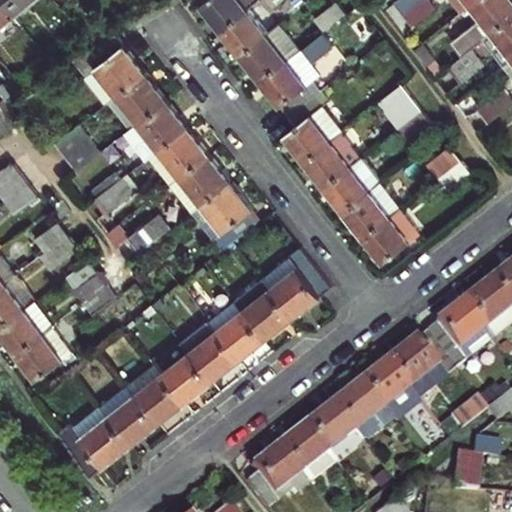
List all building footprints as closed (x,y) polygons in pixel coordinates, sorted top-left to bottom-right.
[(0,0),(0,26),(16,13),(4,0),(0,0)] [(32,0),(4,0),(16,13),(32,0)] [(199,0),(210,13),(222,29),(258,0),(199,0)] [(279,25),(259,0),(258,0),(222,29),(235,45),(242,53),(279,25)] [(398,0),(395,3),(404,14),(422,0),(398,0)] [(436,8),(429,0),(422,0),(404,14),(413,26),(436,8)] [(461,57),(470,50),(483,40),(484,39),(493,33),(511,17),(511,0),(478,0),(472,5),(481,19),(450,42),(461,57)] [(472,5),(478,0),(451,0),(461,13),(472,5)] [(337,1),(313,20),(323,31),(346,13),(337,1)] [(363,16),(351,26),(363,41),(376,32),(363,16)] [(511,17),(493,33),(484,39),(483,40),(503,67),(511,60),(511,17)] [(92,40),(108,30),(102,19),(85,29),(92,40)] [(298,50),(279,25),(242,53),(255,70),(261,79),(298,50)] [(115,30),(75,55),(78,60),(88,73),(98,65),(120,93),(148,72),(136,57),(115,30)] [(298,50),(261,79),(276,98),(289,115),(321,90),(312,79),(319,74),(311,62),(334,45),(323,31),(303,47),(298,50)] [(422,44),(414,50),(426,66),(433,59),(422,44)] [(60,46),(50,54),(59,65),(65,61),(70,58),(60,46)] [(482,66),(470,50),(461,57),(447,68),(459,84),(482,66)] [(75,55),(70,58),(65,61),(68,66),(78,60),(75,55)] [(434,59),(426,66),(435,78),(443,71),(434,59)] [(511,60),(503,67),(511,78),(511,60)] [(15,77),(23,87),(32,79),(24,70),(15,77)] [(120,93),(141,120),(169,98),(158,85),(148,72),(120,93)] [(14,76),(0,87),(0,90),(6,97),(23,87),(15,77),(14,76)] [(421,111),(401,85),(378,103),(398,129),(421,111)] [(511,102),(502,89),(477,109),(488,123),(511,104),(511,102)] [(306,159),(342,131),(343,130),(322,102),(327,98),(321,90),(289,115),(298,125),(286,135),(296,147),(306,159)] [(131,127),(141,120),(120,93),(110,100),(131,127)] [(0,114),(8,128),(21,121),(6,97),(0,100),(0,114)] [(181,114),(169,98),(141,120),(162,147),(190,125),(181,114)] [(433,125),(421,111),(398,129),(409,143),(433,125)] [(0,133),(8,128),(0,114),(0,133)] [(162,147),(141,120),(131,127),(152,154),(162,147)] [(56,142),(77,169),(102,150),(81,123),(56,142)] [(162,147),(183,174),(211,152),(203,142),(190,125),(162,147)] [(342,131),(306,159),(316,173),(326,185),(362,156),(342,131)] [(183,174),(162,147),(152,154),(173,181),(183,174)] [(450,147),(427,165),(437,177),(460,160),(450,147)] [(173,181),(194,209),(232,180),(224,169),(211,152),(183,174),(173,181)] [(362,156),(326,185),(336,198),(345,210),(381,181),(362,156)] [(447,190),(469,172),(460,160),(437,177),(447,190)] [(30,183),(14,161),(0,168),(0,194),(5,201),(30,183)] [(118,168),(94,187),(99,194),(124,176),(118,168)] [(141,187),(129,171),(124,176),(99,194),(98,196),(110,211),(141,187)] [(249,201),(232,180),(194,209),(224,247),(259,220),(251,211),(254,208),(249,201)] [(364,234),(400,206),(381,181),(345,210),(356,224),(364,234)] [(14,213),(39,194),(30,183),(5,201),(14,213)] [(422,233),(400,206),(364,234),(373,246),(385,261),(422,233)] [(157,214),(129,236),(140,251),(168,229),(157,214)] [(0,244),(13,235),(0,216),(0,244)] [(59,220),(35,238),(45,251),(69,233),(59,220)] [(88,258),(69,233),(45,251),(64,277),(88,258)] [(310,255),(302,245),(291,254),(298,264),(310,255)] [(0,284),(16,272),(0,250),(0,284)] [(262,276),(264,279),(270,286),(298,264),(291,254),(262,276)] [(310,255),(298,264),(321,294),(334,285),(310,255)] [(108,283),(88,258),(64,277),(84,301),(108,283)] [(511,308),(511,258),(501,267),(488,277),(511,308)] [(298,264),(270,286),(294,316),(308,305),(321,294),(298,264)] [(0,325),(38,297),(18,271),(16,272),(0,284),(0,325)] [(511,322),(511,308),(488,277),(475,288),(461,299),(492,338),(511,322)] [(237,300),(267,338),(282,326),(294,316),(270,286),(264,279),(237,300)] [(116,295),(108,283),(84,301),(93,313),(116,295)] [(52,325),(57,321),(38,297),(0,325),(0,327),(8,338),(18,351),(52,325)] [(237,300),(236,298),(209,319),(240,358),(254,347),(267,338),(237,300)] [(454,368),(492,338),(461,299),(445,311),(433,321),(435,323),(425,331),(454,368)] [(226,369),(240,358),(209,319),(182,340),(189,349),(213,380),(226,369)] [(72,351),(52,325),(18,351),(27,364),(38,377),(72,351)] [(400,347),(386,358),(409,387),(436,365),(445,376),(454,368),(425,331),(415,339),(413,336),(400,347)] [(213,380),(189,349),(161,370),(185,402),(199,391),(213,380)] [(371,369),(358,380),(392,423),(396,428),(423,406),(417,398),(409,387),(386,358),(371,369)] [(172,412),(185,402),(161,370),(155,362),(128,383),(158,423),(172,412)] [(445,376),(436,365),(409,387),(417,398),(445,376)] [(392,423),(358,380),(343,392),(331,401),(354,430),(362,441),(365,444),(392,423)] [(145,433),(158,423),(128,383),(101,404),(132,443),(145,433)] [(511,389),(498,399),(508,411),(511,408),(511,389)] [(476,396),(450,416),(460,429),(486,409),(476,396)] [(496,421),(508,411),(498,399),(486,409),(491,414),(496,421)] [(328,452),(354,430),(331,401),(319,411),(305,422),(328,452)] [(74,426),(71,422),(60,431),(92,474),(109,461),(132,443),(101,404),(74,426)] [(301,473),(328,452),(305,422),(294,431),(278,444),(301,473)] [(354,430),(328,452),(336,462),(362,441),(354,430)] [(474,438),(473,454),(481,455),(498,457),(499,440),(474,438)] [(57,454),(46,440),(39,445),(46,455),(44,456),(48,461),(57,454)] [(251,465),(257,473),(247,482),(267,508),(278,499),(274,495),(289,482),(293,487),(297,492),(309,483),(301,473),(278,444),(262,456),(251,465)] [(336,462),(328,452),(301,473),(309,483),(336,462)] [(453,487),(477,489),(481,455),(473,454),(456,453),(453,487)] [(289,482),(274,495),(278,499),(293,487),(289,482)] [(396,499),(380,511),(404,511),(406,511),(396,499)] [(237,511),(229,501),(214,511),(237,511)]
